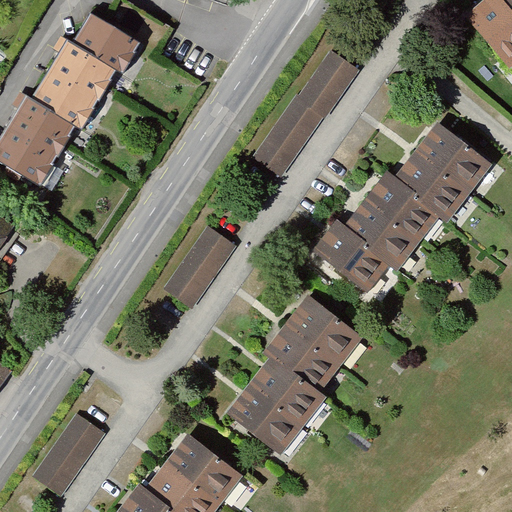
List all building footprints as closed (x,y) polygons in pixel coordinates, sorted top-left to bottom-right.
[(483,0),(465,14),(508,69),(511,65),(511,10),(503,0),(483,0)] [(511,0),(503,0),(511,10),(511,0)] [(139,42),(89,13),(71,44),(112,69),(121,73),(139,42)] [(76,129),(112,69),(71,44),(65,41),(30,99),(74,125),(76,129)] [(358,70),(331,49),(293,99),(322,120),(358,70)] [(0,165),(36,187),(74,125),(30,99),(22,94),(0,131),(0,165)] [(293,99),(251,156),(279,177),(322,120),(293,99)] [(438,123),(416,152),(470,193),(492,164),(438,123)] [(416,152),(393,182),(440,217),(447,223),(470,193),(416,152)] [(385,176),(365,202),(420,244),(440,217),(393,182),(385,176)] [(0,249),(22,214),(0,200),(0,249)] [(365,202),(343,229),(390,265),(399,271),(420,244),(365,202)] [(336,222),(314,249),(368,292),(390,265),(343,229),(336,222)] [(202,224),(162,289),(192,308),(232,243),(202,224)] [(274,353),(321,390),(362,337),(307,294),(265,347),(274,353)] [(274,353),(227,412),(283,456),(329,398),(321,390),(274,353)] [(0,364),(0,386),(10,371),(0,364)] [(73,414),(30,477),(58,496),(101,433),(73,414)] [(120,511),(220,511),(244,480),(188,439),(147,494),(138,488),(120,511)]
